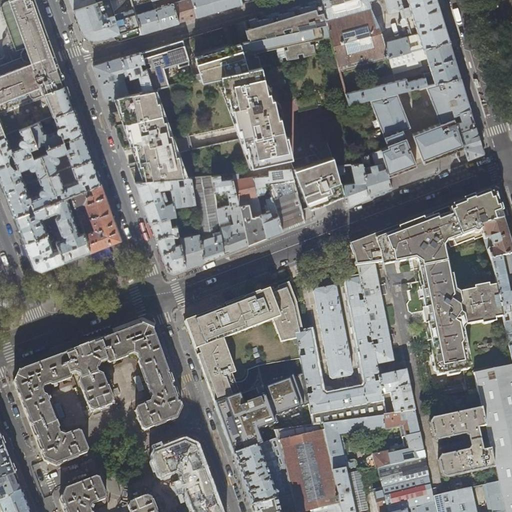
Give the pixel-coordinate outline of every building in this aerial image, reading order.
[(0,137),(10,133),(19,130),(30,126),(39,122),(43,120),(49,118),(53,116),(74,108),(73,107),(63,110),(61,105),(58,98),(65,93),(65,83),(60,70),(53,73),(51,66),(58,64),(54,54),(45,28),(36,2),(35,0),(8,0),(6,2),(4,4),(2,7),(2,12),(5,19),(6,23),(5,34),(3,39),(1,45),(1,47),(3,57),(1,59),(0,59),(0,137)] [(103,0),(69,0),(73,10),(103,0)] [(142,33),(136,14),(133,5),(131,0),(103,0),(73,10),(76,17),(77,22),(85,42),(89,43),(93,43),(94,43),(94,41),(111,36),(114,35),(114,36),(117,38),(119,39),(123,39),(142,33)] [(156,2),(153,3),(161,28),(168,26),(188,20),(197,17),(192,0),(183,0),(175,2),(174,0),(171,0),(169,1),(171,4),(158,7),(156,2)] [(240,0),(192,0),(197,17),(219,11),(242,4),(240,0)] [(251,40),(240,43),(248,68),(261,66),(258,55),(256,55),(255,52),(286,45),(287,49),(284,49),(286,58),(296,57),(297,57),(298,56),(298,54),(303,53),(303,56),(310,54),(314,53),(315,52),(312,43),(310,44),(309,40),(331,35),(321,0),(317,0),(309,2),(310,5),(305,7),(299,8),(298,6),(285,10),(286,12),(280,14),(278,14),(278,12),(275,13),(264,16),(265,18),(263,19),(258,20),(257,18),(248,20),(250,28),(246,29),(248,37),(250,36),(251,40)] [(443,23),(438,4),(436,0),(321,0),(340,71),(449,41),(443,23)] [(151,10),(136,14),(142,33),(150,31),(161,28),(153,3),(149,4),(151,10)] [(160,46),(141,52),(144,62),(146,69),(152,89),(169,86),(165,73),(178,68),(177,64),(188,60),(182,40),(160,46)] [(349,104),(370,99),(401,91),(431,84),(444,80),(453,114),(470,109),(469,107),(450,45),(449,41),(340,71),(343,82),(392,67),(393,73),(419,66),(417,60),(426,57),(431,70),(424,72),(425,77),(407,81),(406,78),(346,93),(349,104)] [(274,97),(271,98),(268,83),(266,84),(261,66),(248,68),(240,43),(214,51),(195,57),(202,79),(195,81),(194,80),(169,86),(152,89),(142,91),(128,94),(117,97),(118,104),(120,111),(110,113),(123,151),(135,148),(137,155),(138,162),(128,164),(135,182),(169,179),(168,179),(185,177),(190,177),(190,178),(211,176),(231,174),(238,174),(238,173),(238,169),(252,166),(289,159),(290,158),(291,158),(287,136),(284,137),(280,116),(278,117),(274,97)] [(129,55),(120,58),(125,73),(128,72),(129,76),(130,78),(138,75),(142,91),(152,89),(146,69),(142,70),(140,64),(144,62),(141,52),(129,55)] [(123,78),(129,76),(128,72),(125,73),(120,58),(107,62),(93,66),(102,90),(105,100),(117,97),(128,94),(123,78)] [(464,148),(453,114),(444,80),(431,84),(443,126),(415,134),(424,163),(428,162),(437,158),(464,148)] [(416,166),(404,129),(412,127),(401,91),(370,99),(387,147),(380,150),(387,177),(392,175),(410,168),(416,166)] [(78,121),(74,108),(53,116),(55,120),(52,121),(55,128),(57,127),(56,129),(57,131),(47,134),(46,134),(44,133),(39,122),(30,126),(37,146),(41,145),(43,149),(46,148),(83,133),(78,121)] [(464,148),(468,159),(475,156),(483,153),(470,109),(453,114),(464,148)] [(37,146),(30,126),(19,130),(22,139),(21,139),(20,139),(19,141),(18,143),(19,145),(20,146),(12,149),(11,150),(7,141),(12,139),(10,133),(0,137),(0,165),(31,154),(29,149),(37,146)] [(87,144),(83,133),(46,148),(47,152),(41,154),(49,175),(58,171),(54,161),(57,161),(58,159),(58,158),(58,157),(57,155),(65,152),(66,151),(72,166),(92,158),(87,144)] [(370,162),(362,164),(370,197),(379,193),(391,189),(389,183),(387,177),(380,150),(372,153),(377,170),(372,171),(370,162)] [(21,170),(29,167),(29,168),(30,169),(32,170),(33,170),(34,170),(35,169),(39,179),(49,175),(41,154),(33,158),(31,154),(0,165),(0,180),(0,182),(5,192),(25,184),(30,182),(28,176),(22,177),(19,169),(21,170)] [(332,157),(294,169),(293,169),(292,169),(308,208),(332,198),(344,194),(341,184),(340,180),(339,180),(338,175),(335,166),(332,157)] [(95,169),(92,158),(72,166),(68,168),(70,173),(73,174),(74,174),(76,177),(75,179),(76,180),(64,185),(61,176),(64,175),(62,170),(58,171),(49,175),(56,195),(58,199),(66,196),(71,194),(85,189),(90,187),(100,182),(95,169)] [(355,182),(341,184),(344,194),(347,206),(352,204),(364,199),(370,197),(362,164),(362,163),(351,164),(355,182)] [(343,165),(335,166),(338,175),(344,174),(343,165)] [(293,181),(290,169),(269,171),(269,176),(253,177),(257,195),(264,194),(266,188),(265,183),(278,181),(279,183),(285,182),(293,181)] [(232,184),(231,174),(211,176),(214,193),(227,192),(229,203),(226,204),(226,206),(216,208),(224,253),(236,249),(241,247),(246,245),(238,207),(235,208),(235,204),(237,204),(236,200),(233,184),(232,184)] [(257,195),(253,177),(238,178),(238,174),(231,174),(232,184),(233,184),(236,200),(251,196),(254,211),(258,213),(258,215),(261,214),(257,195)] [(51,202),(49,198),(56,195),(49,175),(39,179),(43,189),(42,189),(41,189),(39,190),(39,193),(40,195),(32,198),(31,199),(25,184),(5,192),(8,202),(14,217),(45,205),(51,202)] [(214,193),(211,176),(190,178),(194,202),(198,226),(203,261),(214,257),(224,253),(216,208),(214,193)] [(194,202),(190,178),(190,177),(185,177),(168,179),(169,179),(171,191),(172,202),(173,206),(194,202)] [(171,191),(169,179),(135,182),(140,198),(149,222),(174,215),(175,215),(173,206),(172,202),(164,205),(162,201),(166,199),(163,192),(171,191)] [(301,210),(293,181),(285,182),(288,195),(277,199),(275,188),(274,187),(273,184),(271,185),(271,188),(269,193),(271,198),(282,231),(292,227),(305,222),(301,210)] [(110,209),(100,182),(90,187),(93,193),(87,195),(85,189),(71,194),(77,212),(81,211),(80,208),(85,205),(92,224),(82,227),(83,232),(89,252),(103,246),(121,239),(110,209)] [(497,200),(496,197),(493,195),(493,193),(490,194),(487,192),(456,204),(447,207),(441,210),(394,228),(388,230),(382,233),(363,240),(352,244),(354,249),(356,259),(356,261),(357,266),(374,264),(381,263),(382,266),(392,265),(409,261),(411,270),(419,269),(422,285),(420,289),(432,349),(430,353),(433,369),(437,372),(437,375),(447,373),(448,376),(460,373),(460,370),(469,368),(469,365),(471,361),(464,328),(466,325),(481,321),(485,324),(494,323),(496,320),(496,318),(503,317),(501,308),(497,309),(495,300),(500,299),(497,286),(489,287),(487,285),(478,287),(476,290),(460,293),(456,290),(453,278),(451,276),(444,246),(446,240),(448,240),(449,243),(453,245),(483,234),(480,226),(503,219),(497,200)] [(79,234),(66,196),(58,199),(51,202),(45,205),(49,215),(55,212),(58,212),(58,214),(59,215),(59,216),(58,216),(56,218),(63,236),(66,237),(66,239),(63,239),(56,241),(58,245),(64,261),(76,257),(89,252),(83,232),(79,234)] [(261,215),(261,216),(266,237),(274,234),(282,231),(271,198),(265,200),(268,211),(266,212),(266,213),(261,215)] [(238,207),(246,245),(258,240),(266,237),(261,216),(256,217),(251,217),(248,204),(238,207)] [(41,218),(49,215),(45,205),(14,217),(18,226),(24,242),(47,233),(41,218)] [(176,226),(174,215),(149,222),(158,247),(166,270),(173,273),(174,272),(185,268),(180,245),(174,246),(172,236),(178,235),(177,234),(176,226)] [(511,248),(508,236),(503,219),(480,226),(483,234),(487,248),(493,246),(493,249),(488,250),(491,259),(501,257),(511,253),(511,248)] [(179,238),(180,245),(185,268),(194,265),(203,261),(198,226),(183,230),(184,237),(179,238)] [(52,247),(47,233),(24,242),(29,256),(34,268),(41,271),(48,268),(64,261),(58,245),(52,247)] [(511,253),(501,257),(491,259),(492,262),(497,286),(500,299),(501,308),(503,317),(504,318),(506,318),(506,314),(508,314),(509,319),(504,320),(511,357),(511,253)] [(388,337),(380,296),(386,295),(385,285),(378,286),(374,264),(357,266),(358,273),(359,278),(362,293),(368,292),(369,297),(363,298),(364,302),(371,336),(372,341),(378,339),(379,345),(373,346),(376,365),(393,362),(390,344),(394,344),(393,336),(388,337)] [(371,336),(364,302),(359,303),(358,295),(363,294),(362,293),(359,278),(345,281),(348,298),(357,341),(364,378),(366,384),(363,389),(346,392),(327,396),(322,393),(321,387),(315,357),(310,332),(303,333),(297,334),(297,338),(300,350),(304,349),(305,356),(301,357),(302,360),(307,388),(311,387),(313,394),(308,395),(310,404),(314,426),(323,424),(386,414),(382,395),(379,382),(375,383),(374,375),(378,374),(377,369),(376,365),(373,346),(372,344),(367,344),(366,337),(371,336)] [(303,333),(298,304),(289,283),(283,285),(278,287),(278,289),(270,292),(269,289),(241,300),(225,306),(226,308),(221,310),(220,308),(195,317),(184,321),(207,383),(212,397),(214,403),(239,395),(233,380),(237,378),(223,340),(272,321),(282,343),(297,338),(297,334),(303,333)] [(330,377),(332,379),(351,376),(352,373),(348,353),(336,288),(333,286),(315,290),(313,292),(317,312),(330,377)] [(44,461),(56,466),(77,458),(79,457),(87,454),(88,450),(81,432),(79,431),(78,432),(78,430),(76,429),(71,431),(70,433),(71,435),(65,437),(61,435),(59,429),(47,397),(45,397),(43,391),(45,387),(51,385),(53,386),(71,379),(72,378),(71,376),(74,375),(78,377),(80,380),(79,383),(90,411),(93,412),(97,411),(112,405),(113,402),(102,375),(100,373),(99,374),(97,370),(99,365),(105,363),(106,364),(108,365),(126,359),(127,357),(132,355),(136,356),(138,361),(137,362),(149,394),(150,394),(151,399),(148,405),(143,407),(142,405),(140,405),(136,406),(135,407),(136,409),(135,410),(135,411),(138,419),(142,429),(143,430),(151,427),(166,422),(168,421),(176,419),(181,407),(177,398),(159,347),(153,330),(142,325),(104,339),(86,346),(49,360),(32,366),(19,371),(14,383),(21,400),(29,422),(41,453),(44,461)] [(302,360),(259,368),(264,387),(239,395),(214,403),(216,410),(221,421),(232,454),(278,441),(275,432),(276,431),(270,409),(248,418),(245,410),(268,402),(308,394),(307,388),(302,360)] [(511,511),(511,363),(474,371),(482,409),(486,426),(490,449),(494,467),(498,482),(504,511),(511,511)] [(379,382),(382,395),(390,393),(394,413),(414,410),(406,371),(379,377),(379,382)] [(281,431),(314,426),(310,404),(277,413),(281,431)] [(494,467),(490,449),(483,451),(478,428),(486,426),(482,409),(434,419),(433,419),(430,422),(431,423),(434,437),(433,438),(437,441),(438,440),(465,434),(469,437),(471,447),(469,450),(441,456),(441,455),(438,459),(439,460),(442,474),(441,475),(446,478),(446,477),(494,467)] [(431,488),(424,457),(419,458),(418,453),(423,451),(414,410),(394,413),(386,414),(323,424),(341,505),(342,511),(363,511),(366,511),(367,509),(359,474),(356,473),(347,475),(346,468),(358,465),(353,441),(350,441),(348,433),(365,430),(366,435),(385,430),(390,451),(365,456),(367,469),(378,469),(383,489),(374,491),(378,511),(401,511),(406,511),(434,503),(432,496),(431,488)] [(65,426),(75,425),(73,411),(63,413),(65,426)] [(323,424),(314,426),(281,431),(276,431),(275,432),(278,441),(292,496),(251,507),(253,511),(309,511),(341,505),(323,424)] [(0,480),(15,474),(7,455),(0,437),(0,436),(0,480)] [(278,441),(232,454),(240,476),(251,507),(292,496),(278,441)] [(218,511),(209,486),(200,460),(195,448),(184,442),(180,444),(175,446),(170,448),(159,452),(153,454),(152,458),(158,476),(162,478),(175,473),(178,474),(180,480),(180,481),(191,511),(156,511),(151,498),(147,496),(137,500),(129,503),(128,508),(129,511),(90,511),(89,510),(91,506),(97,503),(98,505),(101,505),(105,504),(106,502),(105,500),(106,500),(106,497),(99,478),(96,477),(91,479),(88,480),(85,481),(70,487),(65,489),(60,501),(64,511),(218,511)] [(20,488),(15,474),(0,480),(0,499),(21,491),(20,488)] [(504,511),(498,482),(486,484),(492,511),(474,511),(468,488),(437,495),(432,496),(434,503),(406,511),(504,511)] [(21,491),(0,499),(0,509),(1,511),(29,511),(26,504),(23,495),(21,491)]
